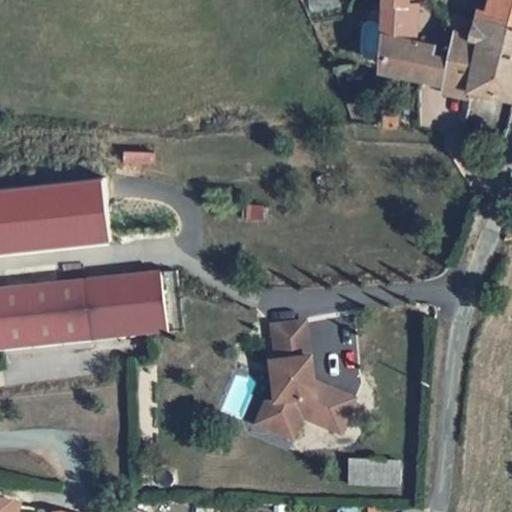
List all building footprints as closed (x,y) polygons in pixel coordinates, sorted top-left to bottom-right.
[(381,0),(378,69),(511,97),(511,0),(495,0),(493,11),(481,9),(474,36),(458,32),(454,50),(413,40),(414,7),(407,5),(407,0),(381,0)] [(118,230),(37,235),(36,222),(23,223),(25,252),(119,246),(118,230)] [(0,290),(0,351),(168,333),(161,273),(0,290)] [(307,322),(274,326),(278,363),(273,363),(278,406),(269,429),(295,440),(304,418),(342,434),(356,400),(317,383),(314,359),(311,359),(307,322)] [(260,425),(269,429),(278,406),(276,383),(260,425)] [(402,462),(352,460),(350,485),(401,488),(402,462)]
